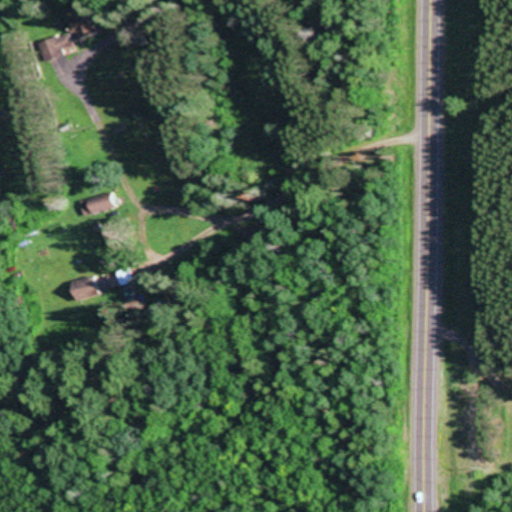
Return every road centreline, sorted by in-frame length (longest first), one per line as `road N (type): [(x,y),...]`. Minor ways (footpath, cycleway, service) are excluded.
road 1 (residential): [(426,134),(339,171),(218,239),(157,190),(114,98),(126,19),(155,0)]
road 2 (primary): [(422,511),(426,0)]
